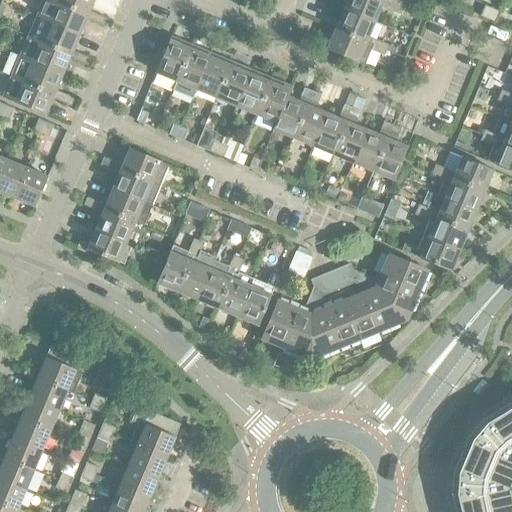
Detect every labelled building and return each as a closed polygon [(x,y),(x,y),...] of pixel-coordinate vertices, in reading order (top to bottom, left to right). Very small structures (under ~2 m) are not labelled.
[(98,14),(88,9),(86,13),(53,0),(42,0),(36,16),(78,33),(85,17),(95,22),(98,14)] [(53,0),(86,13),(88,9),(91,0),(53,0)] [(385,9),(386,9),(389,3),(382,0),(347,0),(345,8),(375,20),(381,7),(385,8),(385,9)] [(394,13),(398,2),(393,0),(382,0),(389,3),(386,9),(394,13)] [(405,4),(398,2),(394,13),(400,15),(399,18),(413,24),(417,15),(403,10),(405,4)] [(480,16),(494,22),(499,11),(484,5),(480,16)] [(377,52),(381,42),(376,39),(382,25),(375,22),(375,20),(345,8),(336,27),(372,42),(369,49),(371,50),(377,52)] [(108,18),(98,14),(95,22),(105,26),(108,18)] [(70,54),(71,50),(78,33),(36,16),(28,36),(70,54)] [(366,64),(371,50),(369,49),(372,42),(336,27),(328,48),(366,64)] [(157,71),(177,80),(193,43),(172,34),(157,71)] [(68,57),(78,62),(81,54),(71,50),(70,54),(28,36),(20,55),(61,73),(68,57)] [(388,45),(381,42),(377,52),(384,55),(388,45)] [(177,80),(197,88),(213,51),(193,43),(177,80)] [(197,88),(217,96),(232,59),(213,51),(197,88)] [(81,54),(78,62),(88,66),(91,58),(81,54)] [(53,92),(55,88),(61,73),(20,55),(12,75),(53,92)] [(217,96),(237,104),(252,67),(232,59),(217,96)] [(237,104),(256,112),(272,75),(252,67),(237,104)] [(53,92),(12,75),(3,95),(45,112),(52,96),(62,100),(65,92),(55,88),(53,92)] [(276,121),(287,94),(291,83),(272,75),(256,112),(276,120),(276,121)] [(298,99),(287,94),(276,121),(276,120),(273,128),(293,137),(313,89),(304,85),(298,99)] [(313,145),(327,111),(315,106),(321,92),(313,89),(293,137),(313,145)] [(497,90),(495,95),(500,97),(498,101),(505,105),(509,95),(497,90)] [(65,92),(62,100),(72,104),(75,96),(65,92)] [(332,153),(352,106),(344,102),(338,115),(327,111),(313,145),(332,153)] [(5,105),(1,116),(8,120),(13,108),(5,105)] [(353,161),(367,128),(355,123),(361,109),(352,106),(332,153),(353,161)] [(136,120),(143,123),(148,113),(140,110),(136,120)] [(41,133),(46,121),(38,118),(33,130),(41,133)] [(372,169),(392,123),(383,119),(378,133),(367,128),(353,161),(372,169)] [(53,125),(46,121),(41,133),(48,136),(53,125)] [(177,137),(181,127),(173,123),(169,134),(177,137)] [(392,123),(372,169),(393,178),(407,145),(395,140),(401,127),(392,123)] [(506,138),(501,136),(498,143),(511,148),(511,124),(506,138)] [(188,129),(181,127),(177,137),(183,140),(188,129)] [(196,145),(216,154),(221,143),(220,143),(213,140),(217,133),(203,127),(196,145)] [(489,144),(493,133),(486,130),(481,141),(489,144)] [(511,172),(511,148),(498,143),(501,136),(493,133),(489,144),(493,146),(486,162),(494,165),(511,172)] [(223,137),(220,143),(221,143),(216,154),(236,162),(240,153),(243,145),(223,137)] [(122,169),(159,184),(168,164),(130,149),(124,165),(114,161),(110,170),(120,174),(122,169)] [(240,153),(236,162),(242,164),(245,155),(240,153)] [(0,189),(15,196),(27,167),(10,160),(12,156),(9,154),(7,159),(0,175),(0,189)] [(110,170),(114,161),(105,157),(101,166),(110,170)] [(260,160),(253,157),(248,167),(256,170),(260,160)] [(455,173),(450,171),(448,176),(483,190),(491,170),(461,158),(455,173)] [(430,175),(438,178),(442,168),(435,165),(430,175)] [(274,166),(271,173),(277,176),(280,168),(274,166)] [(48,176),(27,167),(15,196),(36,204),(48,176)] [(443,180),(438,194),(437,195),(475,210),(483,190),(448,176),(450,171),(442,168),(438,178),(443,180)] [(151,204),(159,184),(122,169),(120,174),(114,189),(151,204)] [(311,179),(307,188),(316,191),(319,183),(311,179)] [(327,186),(324,195),(336,200),(339,191),(327,186)] [(143,224),(151,204),(114,189),(108,203),(98,199),(94,208),(104,212),(106,209),(143,224)] [(437,195),(438,194),(432,192),(426,208),(434,211),(431,216),(466,230),(475,210),(437,195)] [(340,193),(337,200),(343,203),(346,195),(340,193)] [(84,204),(94,208),(98,199),(88,195),(84,204)] [(190,204),(186,216),(190,218),(195,206),(190,204)] [(422,218),(426,208),(418,204),(414,215),(422,218)] [(458,250),(466,230),(431,216),(434,211),(426,208),(422,218),(429,221),(423,236),(458,250)] [(143,226),(143,224),(106,209),(104,212),(97,228),(126,240),(134,222),(143,226)] [(238,233),(247,237),(251,228),(242,224),(238,233)] [(126,240),(97,228),(91,244),(81,240),(77,248),(88,253),(90,248),(118,260),(117,262),(124,265),(125,262),(124,262),(130,247),(131,247),(132,244),(126,242),(126,240)] [(190,246),(201,251),(204,243),(199,241),(202,233),(197,230),(193,239),(190,246)] [(450,271),(458,250),(423,236),(417,249),(403,243),(400,250),(450,271)] [(157,282),(177,291),(191,255),(198,258),(200,252),(201,251),(190,246),(188,251),(172,244),(157,282)] [(304,249),(302,254),(311,258),(313,253),(304,249)] [(302,254),(296,251),(288,271),(304,277),(311,258),(302,254)] [(177,291),(197,299),(214,258),(200,252),(198,258),(191,255),(177,291)] [(354,271),(351,264),(310,280),(313,288),(304,310),(277,299),(261,338),(309,359),(406,320),(427,270),(388,254),(377,281),(354,271)] [(233,256),(230,263),(239,267),(242,260),(233,256)] [(239,267),(230,263),(228,267),(214,262),(216,258),(214,258),(197,299),(218,307),(232,272),(236,274),(237,273),(239,267)] [(253,280),(237,273),(236,274),(232,272),(218,307),(238,315),(253,280)] [(253,280),(238,315),(259,324),(278,276),(270,272),(265,285),(253,280)] [(203,317),(199,327),(206,333),(211,321),(203,317)] [(42,366),(37,378),(67,390),(74,393),(79,381),(82,373),(89,376),(95,362),(51,344),(42,366)] [(33,387),(29,398),(59,410),(63,400),(67,390),(37,378),(33,387)] [(95,393),(91,400),(103,405),(106,398),(95,393)] [(24,409),(20,418),(50,430),(54,421),(59,410),(29,398),(24,409)] [(103,405),(91,400),(88,408),(100,413),(103,405)] [(128,442),(136,446),(136,445),(166,457),(180,423),(136,405),(130,419),(137,422),(128,442)] [(511,406),(486,422),(472,438),(457,472),(457,481),(456,494),(459,511),(511,511),(511,500),(509,487),(511,479),(511,406)] [(15,431),(12,438),(42,450),(45,443),(50,430),(20,418),(15,431)] [(103,422),(99,430),(111,435),(115,427),(103,422)] [(111,435),(99,430),(96,437),(108,442),(111,435)] [(75,440),(87,445),(90,437),(78,433),(75,440)] [(96,437),(91,450),(103,455),(108,442),(96,437)] [(6,453),(4,457),(34,470),(36,465),(42,450),(12,438),(6,453)] [(83,453),(87,445),(75,440),(71,448),(83,453)] [(158,477),(166,457),(136,445),(136,446),(128,465),(158,477)] [(71,448),(66,460),(78,465),(83,453),(71,448)] [(4,457),(0,467),(0,479),(25,490),(34,470),(4,457)] [(86,462),(83,469),(94,475),(98,467),(86,462)] [(120,484),(149,497),(158,477),(128,465),(120,484)] [(94,475),(83,469),(79,477),(91,482),(94,475)] [(61,473),(58,480),(70,485),(73,477),(61,473)] [(0,479),(0,502),(17,510),(25,490),(0,479)] [(70,485),(58,480),(55,488),(67,493),(70,485)] [(111,504),(129,511),(142,511),(149,497),(120,484),(111,504)] [(0,502),(0,511),(16,511),(17,510),(0,502)] [(66,510),(71,511),(78,511),(81,507),(69,502),(66,510)]
